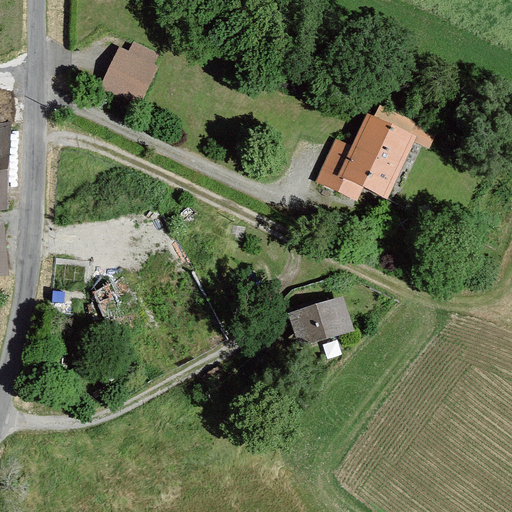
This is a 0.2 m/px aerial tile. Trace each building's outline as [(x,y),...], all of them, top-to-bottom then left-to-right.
[(133,54),(123,49),(105,90),(146,108),(169,57),(138,43),(133,54)] [(347,132),(321,187),(364,205),(370,192),(401,205),(433,136),(384,114),(369,142),(347,132)] [(0,212),(6,211),(18,173),(12,125),(0,126),(0,212)] [(7,226),(0,226),(0,298),(9,275),(7,226)] [(200,257),(143,286),(185,366),(225,347),(219,335),(236,327),(200,257)] [(110,320),(143,306),(131,276),(98,290),(110,320)] [(355,299),(298,317),(309,350),(366,333),(355,299)]
